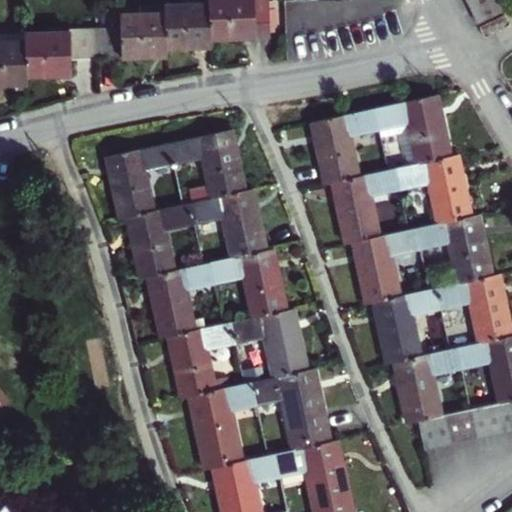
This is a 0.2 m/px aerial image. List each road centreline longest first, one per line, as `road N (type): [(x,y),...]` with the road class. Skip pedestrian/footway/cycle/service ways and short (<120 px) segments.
road 1 (residential): [(243,85),(417,511)]
road 2 (residential): [(52,123),(179,511)]
road 3 (residential): [(243,85),(339,71),(454,40)]
road 4 (residential): [(52,123),(243,85)]
